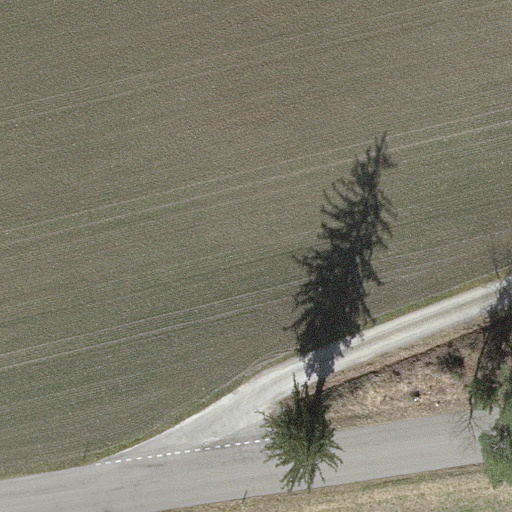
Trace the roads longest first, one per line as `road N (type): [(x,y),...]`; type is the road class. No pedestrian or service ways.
road 1 (tertiary): [(0,511),(511,437)]
road 2 (track): [(102,495),(361,358),(511,300)]
